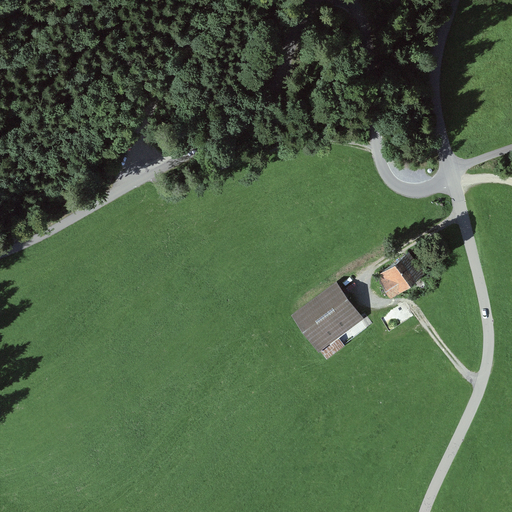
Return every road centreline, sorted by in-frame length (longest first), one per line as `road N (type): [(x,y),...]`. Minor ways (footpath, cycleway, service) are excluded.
road 1 (unclassified): [(0,254),(256,111),(278,80),(304,11),(317,0)]
road 2 (unclassified): [(452,176),(490,349),(425,511)]
road 3 (track): [(462,213),(361,282),(365,297),(378,303),(410,302),(482,383)]
road 4 (unclassified): [(339,0),(366,24),(377,149),(389,180),(411,192),(452,176)]
road 5 (track): [(213,0),(144,121),(138,157),(145,175)]
road 6 (unclassified): [(453,0),(435,60),(434,99),(452,176)]
